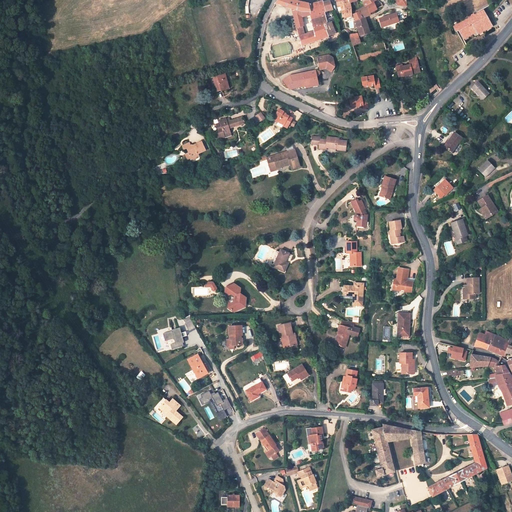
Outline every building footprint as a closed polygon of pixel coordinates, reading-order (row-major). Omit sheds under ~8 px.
[(277,0),(276,3),(292,8),(291,12),(294,14),(296,14),(296,28),(302,49),(307,48),(306,44),(335,34),(330,21),(327,23),(326,20),(325,12),(332,9),(329,1),(323,2),(322,1),(308,4),(308,3),(300,2),(295,0),(277,0)] [(342,17),(351,17),(351,16),(351,11),(351,9),(349,2),(349,3),(348,0),(344,0),(336,1),(337,6),(340,6),(342,17)] [(372,14),(374,13),(373,10),(376,9),(373,2),(365,6),(358,10),(358,11),(359,11),(362,18),(355,21),(359,34),(369,32),(366,24),(364,17),(370,15),(372,14)] [(358,11),(353,14),(355,21),(362,18),(359,11),(358,11)] [(485,15),(483,11),(476,15),(471,17),(471,16),(468,17),(469,19),(454,27),(457,32),(458,30),(463,39),(476,32),(477,34),(491,26),(486,19),(488,19),(485,15)] [(399,21),(396,13),(378,19),(381,27),(399,21)] [(360,43),(357,33),(349,34),(348,34),(352,45),(360,43)] [(335,66),(333,61),(333,58),(328,55),(317,57),(318,64),(324,63),(326,68),(335,66)] [(409,64),(401,66),(401,64),(395,65),(396,73),(400,72),(401,76),(411,74),(411,73),(418,71),(416,61),(408,63),(409,64)] [(316,79),(314,70),(294,74),(296,87),(305,86),(304,81),(316,79)] [(213,76),(216,92),(229,89),(226,73),(213,76)] [(374,79),(373,75),(361,78),(363,85),(366,87),(375,85),(375,87),(380,86),(378,78),(374,79)] [(488,94),(478,82),(472,87),(478,94),(482,99),(488,94)] [(436,88),(438,86),(436,84),(429,90),(429,93),(436,88)] [(364,100),(363,97),(351,100),(353,106),(356,109),(366,107),(366,109),(371,108),(369,99),(364,100)] [(284,114),(281,112),(282,112),(277,109),(272,117),(277,120),(276,122),(282,125),(283,124),(286,126),(290,119),(283,115),(284,114)] [(261,112),(255,117),(260,123),(266,119),(261,112)] [(220,124),(216,126),(218,131),(216,132),(218,139),(224,138),(224,135),(231,133),(230,128),(245,124),(243,116),(230,120),(227,121),(227,118),(226,117),(219,120),(220,123),(220,124)] [(462,138),(454,132),(449,139),(450,140),(445,147),(452,152),(462,138)] [(319,148),(326,149),(327,147),(337,148),(337,150),(345,151),(346,141),(338,140),(339,138),(327,137),(326,140),(320,139),(320,137),(312,137),(311,144),(319,145),(319,148)] [(189,144),(182,148),(183,152),(186,151),(188,155),(184,156),(186,160),(189,159),(190,161),(195,159),(198,158),(197,155),(205,152),(202,143),(190,148),(189,144)] [(274,157),(267,159),(271,171),(278,169),(277,168),(290,164),(292,169),(300,167),(295,149),(273,156),(274,157)] [(494,168),(487,160),(477,169),(485,177),(494,168)] [(395,179),(385,176),(382,185),(385,185),(381,196),(389,199),(395,179)] [(453,187),(445,179),(433,190),(440,197),(444,194),(444,195),(453,187)] [(496,211),(487,195),(478,201),(487,217),(496,211)] [(357,199),(351,202),(356,213),(357,212),(358,215),(355,216),(354,217),(354,219),(354,220),(355,220),(357,221),(357,226),(366,227),(367,215),(364,214),(363,209),(365,208),(361,200),(358,201),(357,199)] [(467,235),(461,219),(451,223),(456,239),(464,236),(467,235)] [(400,220),(389,222),(391,231),(390,231),(391,235),(393,235),(394,243),(404,241),(403,236),(399,237),(398,230),(399,230),(399,229),(401,228),(400,220)] [(357,253),(356,242),(356,234),(346,235),(346,242),(347,253),(350,253),(351,266),(361,266),(360,253),(357,253)] [(464,236),(456,239),(455,239),(456,245),(466,241),(464,236)] [(288,253),(280,249),(273,267),(284,272),(287,263),(284,262),(288,253)] [(408,269),(398,267),(396,279),(393,279),(392,285),(395,285),(394,289),(400,290),(400,289),(404,290),(404,291),(411,292),(412,284),(406,283),(408,269)] [(477,277),(465,277),(465,285),(466,288),(463,288),(461,288),(462,293),(465,293),(465,298),(474,298),(474,293),(477,292),(477,277)] [(212,282),(206,282),(204,286),(210,286),(212,289),(214,288),(215,290),(216,288),(212,282)] [(234,283),(225,287),(224,293),(227,295),(230,293),(233,296),(233,297),(233,301),(230,302),(229,309),(232,311),(236,309),(237,310),(241,308),(242,301),(246,301),(246,297),(240,293),(240,288),(234,283)] [(355,286),(346,286),(345,294),(353,294),(352,305),(361,305),(362,288),(361,288),(361,284),(355,283),(355,286)] [(410,313),(398,313),(398,328),(400,328),(399,335),(409,336),(410,313)] [(180,328),(162,333),(165,340),(173,338),(175,343),(170,344),(171,349),(183,345),(180,337),(186,335),(185,333),(189,332),(195,329),(190,319),(184,322),(188,330),(181,332),(180,328)] [(290,323),(278,326),(280,336),(283,336),(285,347),(293,346),(297,345),(295,333),(292,334),(290,323)] [(350,328),(340,325),(337,333),(339,334),(336,345),(345,347),(350,328)] [(242,326),(231,326),(232,338),(234,338),(234,346),(242,345),(242,339),(240,339),(240,335),(242,336),(242,326)] [(508,345),(509,341),(486,332),(485,335),(479,333),(474,346),(475,346),(481,347),(505,356),(505,353),(508,345)] [(450,359),(466,361),(468,347),(453,345),(452,347),(448,346),(447,352),(451,352),(450,359)] [(412,353),(400,353),(400,362),(404,362),(404,373),(414,373),(414,365),(413,366),(413,363),(414,363),(414,360),(412,360),(412,353)] [(187,359),(198,378),(207,373),(205,370),(203,365),(197,354),(187,359)] [(489,361),(491,357),(471,354),(470,356),(470,367),(488,366),(489,361)] [(302,364),(283,376),(288,383),(299,376),(301,379),(308,375),(302,364)] [(499,365),(497,366),(497,367),(498,374),(507,373),(509,373),(504,366),(503,364),(499,365)] [(356,371),(347,369),(345,377),(343,376),(341,384),(344,385),(343,388),(345,388),(345,391),(350,393),(351,389),(352,386),(354,387),(356,379),(355,379),(356,371)] [(498,374),(497,374),(495,375),(495,377),(488,378),(490,383),(491,387),(498,384),(499,386),(510,380),(507,373),(498,374)] [(502,392),(507,405),(511,403),(511,379),(510,380),(499,386),(502,392)] [(262,381),(245,390),(250,400),(259,396),(257,393),(266,389),(262,381)] [(382,384),(373,384),(372,400),(370,400),(370,405),(377,405),(377,402),(382,402),(382,384)] [(427,387),(413,388),(413,395),(417,395),(418,408),(429,408),(427,387)] [(218,391),(215,392),(214,391),(210,393),(209,390),(200,394),(202,397),(199,398),(202,404),(209,401),(219,419),(227,415),(224,409),(231,405),(227,397),(222,399),(218,391)] [(166,399),(159,408),(163,411),(163,410),(168,414),(166,416),(176,424),(183,417),(176,410),(180,405),(173,398),(169,402),(166,399)] [(375,470),(377,476),(394,471),(387,440),(391,440),(412,437),(410,430),(408,429),(403,428),(383,424),(383,427),(372,429),(376,445),(382,468),(375,470)] [(308,435),(309,444),(311,444),(312,450),(318,449),(317,447),(320,446),(320,447),(323,447),(322,439),(324,438),(324,435),(322,435),(321,427),(310,428),(311,435),(308,435)] [(262,435),(260,436),(263,440),(263,441),(265,445),(266,444),(270,449),(267,450),(267,453),(269,455),(271,456),(279,450),(276,445),(277,444),(267,431),(265,428),(259,431),(262,435)] [(411,429),(410,430),(412,437),(416,465),(425,463),(420,431),(411,429)] [(475,462),(428,487),(429,489),(432,496),(486,467),(477,434),(468,434),(469,441),(475,462)] [(286,468),(288,475),(298,471),(299,470),(297,464),(285,467),(286,468)] [(511,477),(507,465),(497,469),(502,484),(511,480),(511,477)] [(303,478),(306,485),(309,484),(310,487),(317,485),(316,481),(317,481),(314,473),(312,473),(310,466),(299,470),(301,474),(303,474),(304,477),(303,478)] [(269,488),(274,491),(274,492),(280,496),(285,489),(285,486),(282,485),(284,482),(283,479),(278,476),(275,481),(276,482),(275,483),(269,480),(267,480),(264,486),(268,488),(269,488)] [(227,495),(227,508),(240,508),(240,496),(235,496),(233,494),(232,495),(227,495)] [(368,507),(370,507),(372,500),(350,495),(352,503),(358,504),(368,507)]
